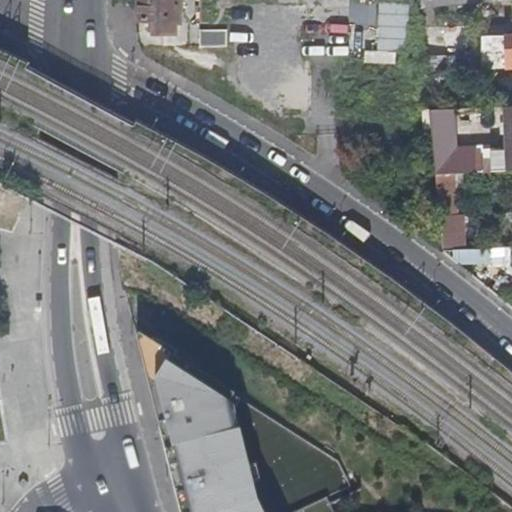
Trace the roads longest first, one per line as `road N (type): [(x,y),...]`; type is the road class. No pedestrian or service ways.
road 1 (residential): [(511,343),(280,174),(78,56)]
road 2 (secondary): [(109,454),(81,331),(78,56)]
road 3 (unknown): [(246,154),(267,12)]
